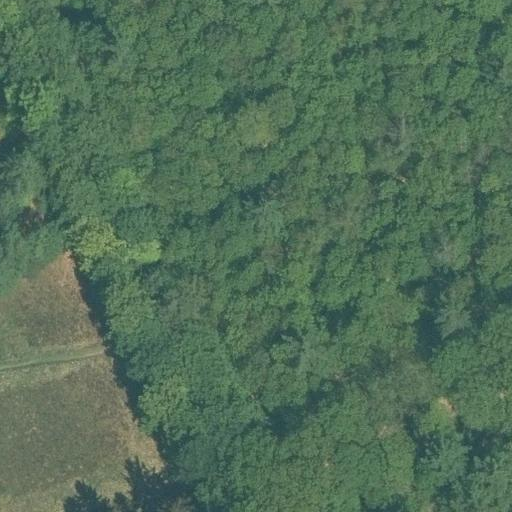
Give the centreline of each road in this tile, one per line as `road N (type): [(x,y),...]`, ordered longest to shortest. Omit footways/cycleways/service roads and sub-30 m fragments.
road 1 (track): [(283,511),(511,388)]
road 2 (track): [(251,511),(154,320)]
road 3 (track): [(154,320),(67,145)]
road 4 (track): [(67,145),(0,14)]
